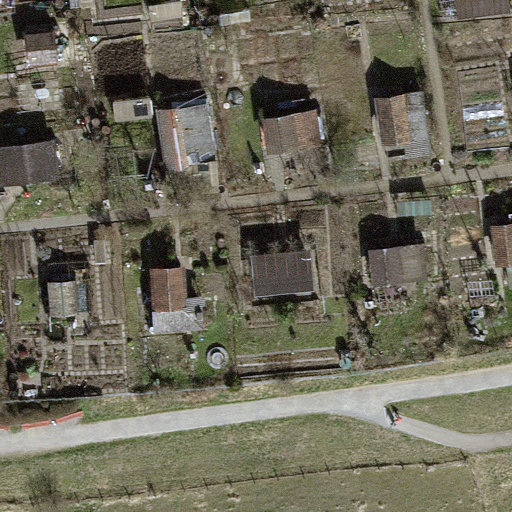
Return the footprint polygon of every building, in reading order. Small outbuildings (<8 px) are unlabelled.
[(511,0),(466,0),(466,10),(511,10),(511,0)] [(221,102),(168,100),(166,171),(218,172),(221,102)] [(321,106),(265,118),(272,150),(328,138),(321,106)] [(511,211),(501,211),(498,267),(511,267),(511,211)] [(258,257),(263,296),(325,289),(320,250),(258,257)]
